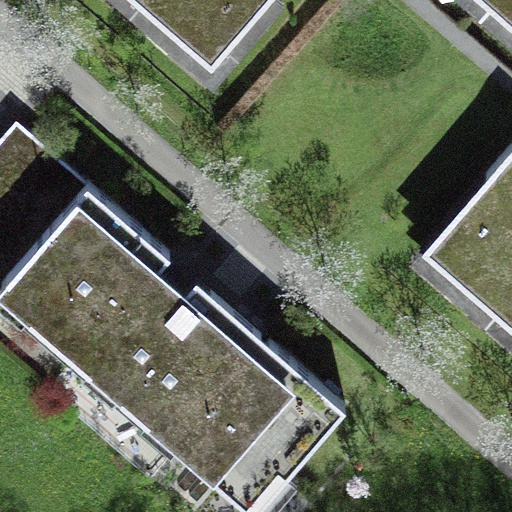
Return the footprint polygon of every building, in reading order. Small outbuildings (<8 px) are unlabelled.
[(110,0),(206,83),(278,0),(110,0)] [(448,0),(466,15),(479,0),(448,0)] [(511,0),(479,0),(466,15),(511,55),(511,0)] [(0,285),(77,192),(7,134),(0,142),(0,285)] [(511,164),(424,265),(511,341),(511,164)] [(0,285),(0,309),(244,511),(255,511),(340,410),(215,307),(77,192),(0,285)]
